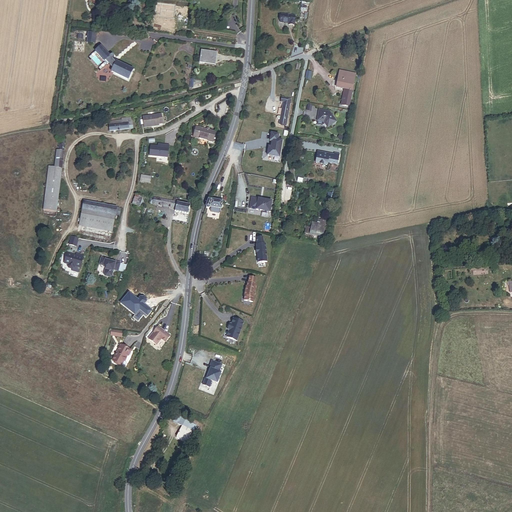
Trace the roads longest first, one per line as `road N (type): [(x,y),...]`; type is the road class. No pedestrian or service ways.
road 1 (tertiary): [(129,511),(129,480),(176,370),(198,217),(245,73)]
road 2 (track): [(511,314),(451,316),(441,326),(428,511)]
road 3 (track): [(0,139),(244,79)]
road 4 (track): [(306,53),(452,0)]
